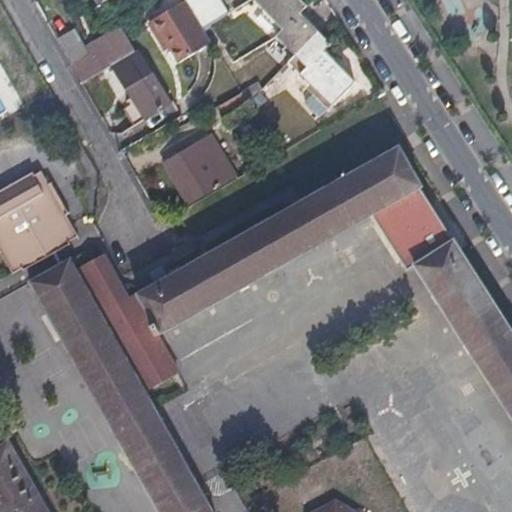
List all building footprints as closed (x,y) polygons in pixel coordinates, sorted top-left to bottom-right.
[(203,28),(202,26),(186,0),(183,0),(147,22),(156,37),(162,34),(169,45),(179,62),(211,43),(203,28)] [(186,0),(202,26),(226,11),(219,0),(186,0)] [(306,5),(301,0),(255,0),(278,27),(300,10),(306,5)] [(300,10),(278,27),(275,32),(293,53),(294,55),(318,31),(300,10)] [(63,39),(77,61),(91,53),(77,30),(63,39)] [(329,44),(318,31),(294,55),(303,65),(296,71),(324,104),(353,80),(325,48),(329,44)] [(77,61),(74,63),(84,80),(113,62),(129,52),(134,49),(124,32),(92,52),(91,53),(77,61)] [(163,49),(169,45),(162,34),(156,37),(163,49)] [(134,49),(129,52),(141,75),(148,72),(152,78),(155,77),(138,47),(134,49)] [(129,52),(113,62),(146,118),(162,109),(156,98),(161,96),(165,94),(155,77),(152,78),(148,72),(141,75),(129,52)] [(294,55),(293,53),(286,59),(288,62),(294,55)] [(294,55),(288,62),(296,71),(303,65),(294,55)] [(0,122),(20,112),(0,72),(0,122)] [(249,108),(247,103),(241,93),(208,111),(216,127),(249,108)] [(196,149),(218,187),(231,179),(209,141),(196,149)] [(190,204),(218,187),(196,149),(193,144),(164,160),(190,204)] [(400,148),(140,295),(162,334),(372,215),(403,266),(415,259),(511,417),(511,329),(436,205),(431,208),(419,188),(423,186),(400,148)] [(28,266),(59,247),(56,243),(69,236),(71,224),(40,168),(8,186),(6,183),(0,186),(0,240),(1,240),(16,268),(25,262),(28,266)] [(34,278),(32,279),(159,511),(212,511),(144,391),(177,374),(135,298),(129,302),(103,256),(78,270),(71,259),(34,278)] [(48,511),(8,440),(0,444),(0,511),(48,511)] [(353,511),(333,499),(311,511),(353,511)]
